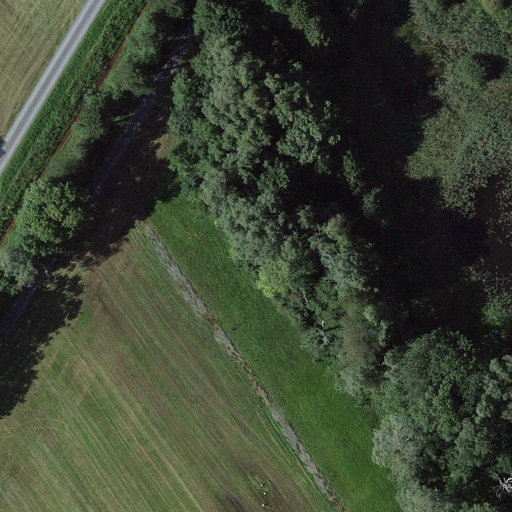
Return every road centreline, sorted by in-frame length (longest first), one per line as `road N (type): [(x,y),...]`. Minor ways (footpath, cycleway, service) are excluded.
road 1 (track): [(205,0),(0,333)]
road 2 (track): [(96,0),(0,154)]
